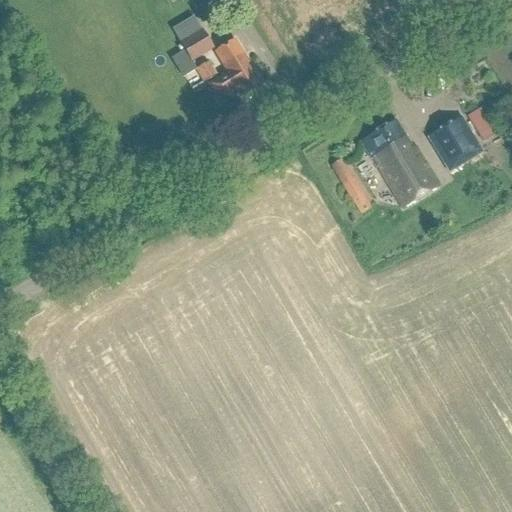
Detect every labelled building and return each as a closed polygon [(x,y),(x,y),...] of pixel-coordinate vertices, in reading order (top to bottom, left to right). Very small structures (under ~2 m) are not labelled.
[(168,29),(175,40),(197,26),(190,15),(168,29)] [(183,53),(171,60),(182,79),(195,71),(196,70),(193,65),(214,51),(201,30),(178,45),(183,53)] [(218,103),(238,90),(246,103),(262,94),(247,69),(249,68),(234,43),(215,55),(227,76),(208,87),(218,103)] [(217,78),(208,63),(196,70),(195,71),(204,86),(217,78)] [(484,114),(470,123),(483,144),(497,135),(484,114)] [(484,154),(463,119),(427,142),(449,176),(484,154)] [(395,123),(360,145),(371,162),(372,161),(402,211),(439,189),(415,149),(412,151),(395,123)] [(342,162),(330,170),(360,216),(370,209),(342,162)]
